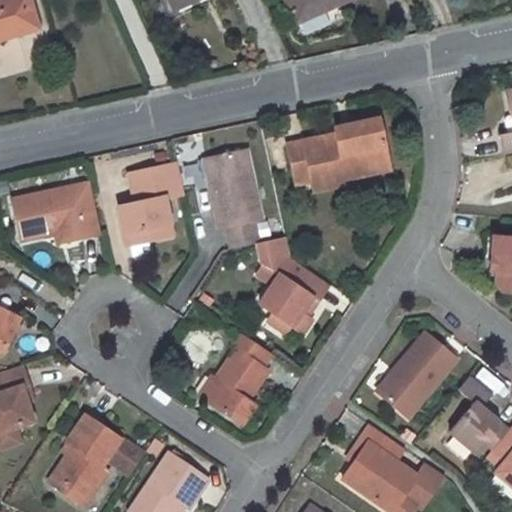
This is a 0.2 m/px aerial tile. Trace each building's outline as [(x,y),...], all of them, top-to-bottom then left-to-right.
[(29,0),(0,0),(0,39),(37,29),(29,0)] [(347,0),(284,0),(296,24),(347,0)] [(511,95),(505,97),(510,122),(511,121),(511,136),(499,138),(504,158),(511,156),(511,95)] [(337,137),(287,147),(296,182),(296,184),(301,183),(311,180),(312,184),(314,192),(336,187),(351,184),(350,181),(392,172),(381,121),(336,131),(337,137)] [(210,186),(221,231),(228,229),(232,245),(260,239),(256,222),(263,220),(245,152),(215,160),(220,183),(210,186)] [(220,183),(215,160),(205,162),(210,186),(220,183)] [(126,247),(176,236),(168,200),(186,196),(179,166),(129,177),(136,206),(129,208),(118,210),(126,247)] [(122,179),(129,208),(136,206),(129,177),(122,179)] [(24,246),(60,238),(86,232),(88,241),(103,237),(94,195),(80,199),(78,190),(14,205),(24,246)] [(62,247),(88,241),(86,232),(60,238),(62,247)] [(286,239),(258,245),(263,267),(279,278),(259,309),(273,318),(292,331),(301,337),(312,322),(302,315),(312,300),(319,304),(330,288),(304,270),(295,264),(291,262),(286,239)] [(501,261),(500,275),(498,288),(508,298),(511,297),(511,240),(495,239),(494,260),(501,261)] [(494,260),(492,274),(500,275),(501,261),(494,260)] [(0,352),(2,352),(21,323),(0,309),(0,352)] [(292,331),(273,318),(268,326),(287,339),(292,331)] [(415,332),(386,372),(390,375),(376,396),(406,417),(449,357),(415,332)] [(236,350),(214,380),(217,382),(205,399),(240,423),(252,405),(246,401),(267,371),(266,370),(263,368),(272,355),(245,337),(242,335),(233,347),(236,350)] [(0,432),(35,422),(24,388),(31,386),(24,366),(0,373),(0,432)] [(446,430),(476,453),(484,444),(489,448),(501,433),(505,428),(480,408),(488,398),(465,380),(456,392),(469,402),(446,430)] [(70,453),(52,478),(85,500),(104,472),(99,469),(102,465),(120,440),(86,416),(64,448),(70,453)] [(494,470),(511,484),(511,425),(509,423),(505,428),(501,433),(489,448),(502,459),(494,470)] [(344,478),(392,511),(395,507),(403,496),(412,483),(416,477),(395,462),(404,448),(371,424),(361,438),(368,443),(344,478)] [(118,476),(135,451),(120,440),(102,465),(118,476)] [(133,472),(143,456),(135,451),(118,476),(126,482),(133,472)] [(177,511),(182,505),(191,511),(210,483),(169,454),(131,511),(177,511)] [(151,463),(143,456),(133,472),(141,477),(151,463)] [(446,478),(426,463),(423,468),(443,482),(446,478)] [(443,482),(423,468),(416,477),(412,483),(403,496),(424,510),(443,482)] [(48,484),(80,506),(85,500),(52,478),(48,484)] [(323,511),(310,502),(303,511),(323,511)]
